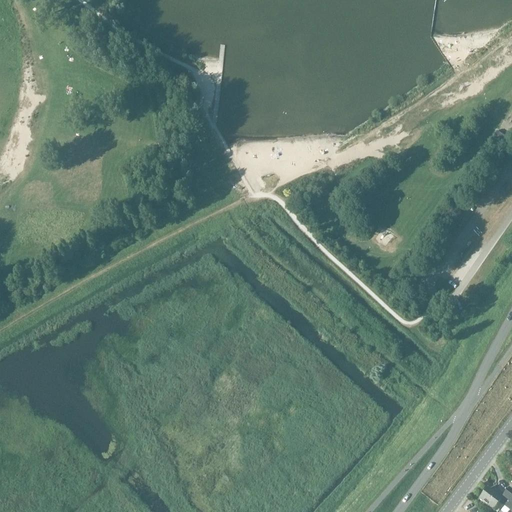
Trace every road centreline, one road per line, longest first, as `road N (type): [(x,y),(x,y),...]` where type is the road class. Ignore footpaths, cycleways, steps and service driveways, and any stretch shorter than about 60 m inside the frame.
road 1 (track): [(259,194),(0,332)]
road 2 (unclassified): [(398,511),(442,451),(511,316)]
